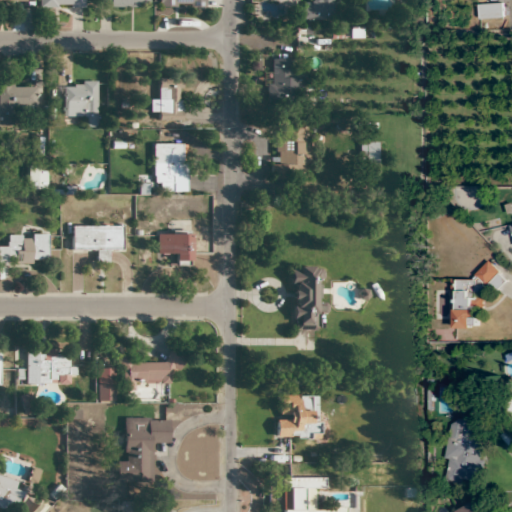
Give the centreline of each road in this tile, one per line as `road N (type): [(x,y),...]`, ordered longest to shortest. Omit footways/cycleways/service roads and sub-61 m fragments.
road 1 (residential): [(229,511),(233,0)]
road 2 (residential): [(233,38),(0,38)]
road 3 (residential): [(0,307),(231,308)]
